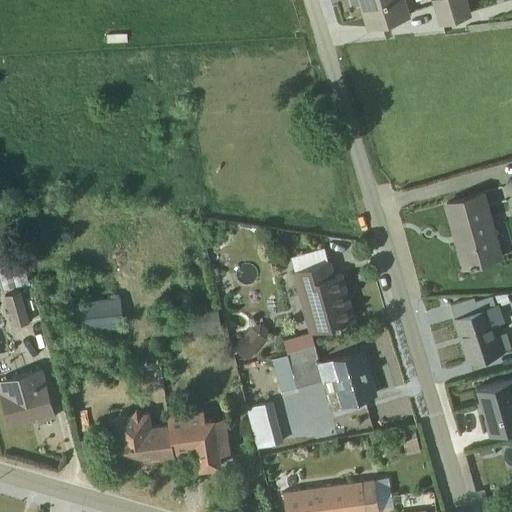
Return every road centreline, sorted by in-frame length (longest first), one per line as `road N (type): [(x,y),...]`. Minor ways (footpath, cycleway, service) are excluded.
road 1 (residential): [(314,0),(455,511)]
road 2 (residential): [(0,474),(129,511)]
